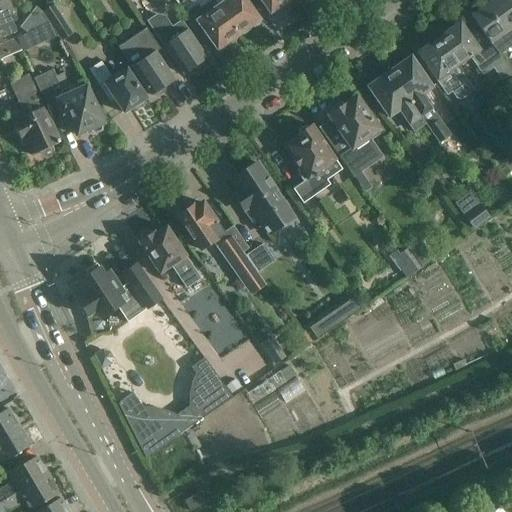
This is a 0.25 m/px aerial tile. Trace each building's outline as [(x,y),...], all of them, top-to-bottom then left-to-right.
[(0,0),(0,44),(3,43),(1,38),(16,33),(12,22),(17,20),(9,0),(0,0)] [(171,0),(153,0),(159,8),(171,0)] [(244,0),(212,0),(217,8),(238,36),(259,21),(244,0)] [(289,0),(259,0),(269,14),(289,0)] [(490,46),(511,75),(511,74),(498,55),(511,45),(511,0),(492,0),(470,16),(482,32),(491,46),(490,46)] [(73,34),(54,4),(42,12),(48,23),(56,35),(60,42),(73,34)] [(238,36),(217,8),(205,16),(198,7),(190,12),(216,51),(238,36)] [(181,21),(169,29),(164,21),(152,29),(182,74),(206,58),(181,21)] [(19,37),(16,39),(21,51),(22,50),(56,35),(48,23),(47,24),(37,28),(32,31),(19,36),(19,37)] [(436,36),(457,66),(469,58),(482,76),(491,69),(493,69),(502,81),(511,75),(490,46),(480,53),(470,40),(459,24),(448,31),(444,30),(436,36)] [(159,50),(146,29),(117,47),(131,68),(150,96),(174,80),(155,52),(159,50)] [(457,66),(436,36),(427,42),(427,46),(417,53),(429,69),(444,91),(447,95),(451,93),(455,99),(460,100),(474,90),(457,66)] [(3,44),(0,45),(0,60),(9,57),(3,44)] [(424,125),(439,144),(450,137),(435,117),(420,95),(431,88),(410,58),(389,73),(424,125)] [(111,80),(101,63),(90,70),(110,102),(114,99),(123,113),(145,99),(126,70),(111,80)] [(55,79),(52,72),(34,80),(46,106),(56,101),(62,114),(66,113),(76,136),(102,124),(87,89),(82,83),(70,89),(64,75),(55,79)] [(424,125),(389,73),(367,87),(388,118),(399,111),(413,132),(424,125)] [(58,143),(27,77),(10,84),(25,116),(11,122),(22,146),(26,143),(32,156),(58,143)] [(338,105),(330,110),(329,113),(327,115),(330,119),(318,128),(319,130),(318,130),(338,158),(339,157),(345,167),(351,175),(352,177),(353,177),(364,193),(371,188),(358,170),(379,157),(367,139),(375,133),(380,141),(385,138),(379,130),(369,113),(366,115),(355,98),(342,106),(338,105)] [(298,135),(283,146),(299,168),(296,171),(304,181),(293,189),(305,205),(330,187),(318,172),(338,158),(318,130),(315,132),(311,126),(307,129),(306,128),(305,128),(303,128),(302,128),(301,129),(300,130),(299,131),(298,132),(298,134),(298,135)] [(511,170),(511,165),(502,151),(491,159),(504,177),(511,170)] [(294,219),(256,163),(231,180),(239,193),(234,196),(253,225),(259,221),(268,236),(294,219)] [(179,215),(177,216),(188,233),(200,250),(223,234),(213,220),(202,203),(193,209),(192,207),(189,208),(187,204),(176,211),(179,215)] [(479,204),(463,215),(473,228),(489,217),(479,204)] [(141,241),(138,243),(149,259),(159,274),(170,266),(186,289),(200,279),(184,257),(185,256),(177,244),(165,228),(155,235),(153,233),(150,235),(149,234),(148,234),(146,234),(145,234),(144,234),(143,235),(142,236),(141,237),(141,239),(141,240),(141,241)] [(247,249),(236,232),(226,239),(229,244),(220,250),(228,263),(242,253),(247,249)] [(418,240),(407,247),(421,268),(432,261),(418,240)] [(274,261),(263,244),(245,255),(256,273),(274,261)] [(398,255),(406,266),(400,271),(406,278),(420,268),(406,249),(398,255)] [(103,275),(96,264),(84,272),(87,276),(69,288),(86,315),(94,310),(99,319),(116,308),(122,317),(141,305),(145,310),(160,300),(137,265),(121,275),(121,276),(122,275),(128,284),(120,289),(109,272),(110,272),(109,271),(103,275)] [(344,303),(343,311),(348,318),(361,309),(353,297),(344,303)] [(317,322),(309,328),(317,340),(330,331),(325,323),(317,322)] [(268,355),(275,366),(284,360),(277,349),(268,355)] [(102,350),(94,355),(101,369),(111,364),(113,358),(109,352),(102,350)] [(212,371),(203,358),(199,351),(198,352),(203,358),(191,367),(195,373),(192,379),(191,384),(189,390),(188,395),(188,401),(188,407),(176,416),(171,413),(165,411),(160,409),(154,408),(148,408),(142,408),(132,393),(117,403),(145,458),(231,397),(223,386),(212,371)] [(290,365),(279,372),(284,381),(295,374),(290,365)] [(235,379),(225,387),(231,395),(241,387),(235,379)] [(0,439),(19,429),(7,409),(0,413),(0,439)] [(19,429),(0,439),(0,458),(2,462),(29,446),(19,429)] [(0,504),(11,498),(47,477),(36,457),(8,473),(14,482),(0,490),(0,504)] [(0,511),(5,511),(25,501),(30,511),(58,495),(47,477),(11,498),(0,504),(0,511)] [(199,492),(184,501),(190,511),(205,503),(199,492)] [(67,511),(60,498),(35,511),(67,511)]
